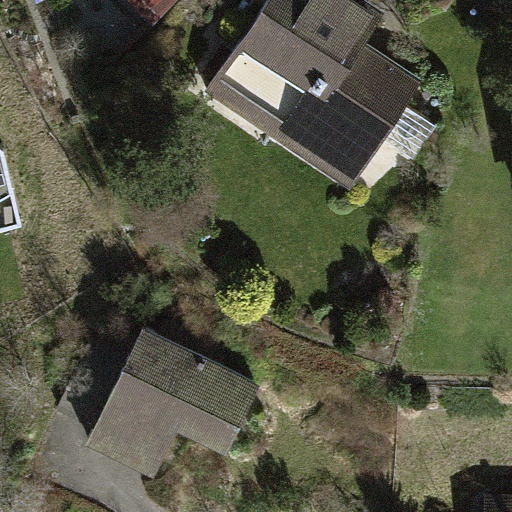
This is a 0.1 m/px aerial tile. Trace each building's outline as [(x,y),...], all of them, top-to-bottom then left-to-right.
[(135,0),(161,22),(179,0),(135,0)] [(395,4),(388,0),(272,0),(212,91),(353,185),(429,69),(375,33),(395,4)] [(3,152),(0,149),(0,235),(23,229),(3,152)] [(271,372),(155,318),(97,440),(163,471),(190,415),(239,438),(271,372)] [(511,511),(511,484),(482,485),(482,511),(511,511)]
